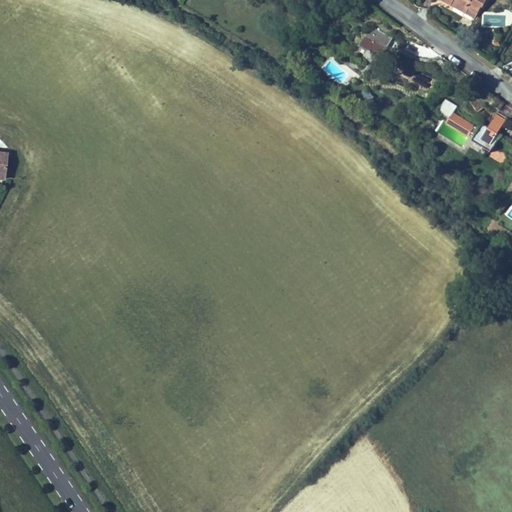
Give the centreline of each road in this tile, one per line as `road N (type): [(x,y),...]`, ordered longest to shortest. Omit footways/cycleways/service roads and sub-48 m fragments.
road 1 (residential): [(387,0),(511,97)]
road 2 (tertiary): [(80,511),(0,393)]
